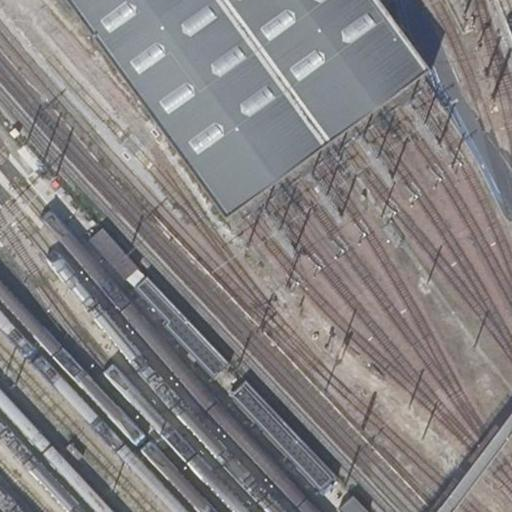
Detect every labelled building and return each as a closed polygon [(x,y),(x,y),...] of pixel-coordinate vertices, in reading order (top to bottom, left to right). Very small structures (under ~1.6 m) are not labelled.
[(64,0),(222,215),(424,67),(374,0),(64,0)] [(97,232),(83,244),(120,285),(133,274),(97,232)] [(224,368),(141,281),(129,293),(162,328),(157,331),(208,385),(224,368)] [(331,482),(239,386),(223,401),(315,497),(331,482)] [(357,511),(347,501),(335,511),(357,511)]
